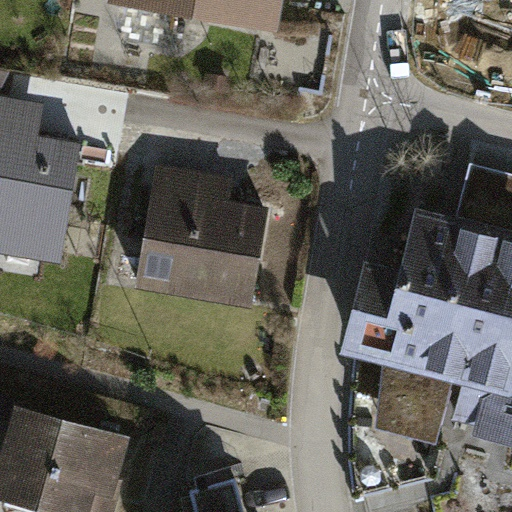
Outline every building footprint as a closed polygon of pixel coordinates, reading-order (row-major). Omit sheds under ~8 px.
[(276,0),(130,0),(273,24),(276,0)] [(43,103),(0,95),(0,244),(62,255),(82,143),(38,136),(43,103)] [(511,172),(470,162),(457,212),(511,226),(511,172)] [(232,181),(157,168),(138,280),(252,299),(267,211),(228,205),(232,181)] [(511,242),(445,225),(425,220),(410,278),(402,276),(401,280),(374,274),(357,344),(385,351),(377,426),(437,442),(455,370),(475,375),(467,409),(494,418),(493,423),(511,428),(511,242)] [(23,407),(0,400),(0,491),(1,491),(77,511),(83,511),(86,503),(110,509),(117,481),(111,480),(121,439),(22,411),(23,407)] [(197,511),(244,511),(236,478),(192,489),(197,511)]
